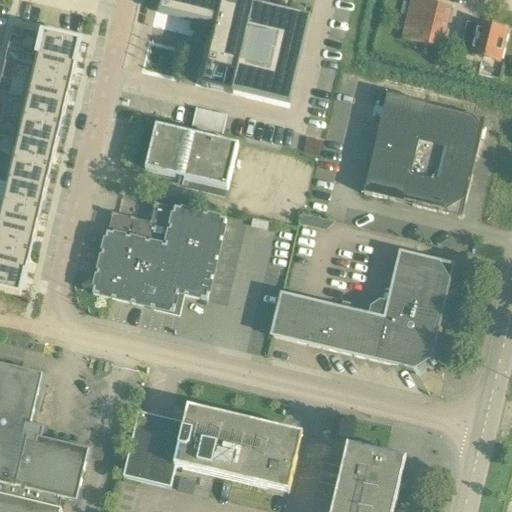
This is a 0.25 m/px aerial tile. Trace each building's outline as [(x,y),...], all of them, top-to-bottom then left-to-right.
[(209,28),(209,27),(216,28),(210,54),(207,53),(200,84),(202,84),(201,88),(232,96),(233,91),(289,105),(309,18),(254,5),(254,0),(163,0),(160,15),(200,24),(200,25),(200,26),(200,27),(200,28),(201,29),(202,29),(203,30),(205,30),(207,30),(208,29),(208,28),(209,28)] [(451,9),(413,0),(411,0),(402,40),(441,50),(451,9)] [(498,64),(506,33),(503,32),(504,29),(492,26),(492,29),(478,26),(478,28),(467,25),(460,53),(471,56),(471,57),(498,64)] [(13,28),(11,37),(22,39),(24,30),(13,28)] [(37,34),(31,57),(34,57),(34,56),(75,66),(81,44),(44,35),(37,34)] [(29,76),(29,77),(70,87),(75,66),(34,56),(34,57),(29,76)] [(5,62),(3,71),(14,74),(16,65),(5,62)] [(3,71),(1,80),(12,82),(14,74),(3,71)] [(27,76),(22,97),(65,108),(70,87),(29,77),(29,76),(27,76)] [(22,97),(16,120),(23,121),(23,120),(60,129),(65,108),(22,97)] [(387,97),(364,196),(402,206),(405,196),(414,198),(412,208),(462,220),(472,177),(462,175),(467,157),(476,160),(486,120),(435,108),(433,118),(424,116),(426,106),(387,97)] [(191,130),(222,137),(227,118),(196,110),(191,130)] [(19,140),(18,141),(55,150),(60,129),(23,120),(23,121),(19,140)] [(227,193),(238,147),(156,128),(145,173),(227,193)] [(14,139),(9,161),(50,171),(55,150),(18,141),(19,140),(14,139)] [(9,161),(4,183),(8,184),(9,183),(46,192),(50,171),(9,161)] [(8,184),(4,204),(41,213),(46,192),(9,183),(8,184)] [(0,219),(0,225),(36,234),(41,213),(4,204),(0,219)] [(153,225),(112,216),(93,297),(174,316),(175,310),(173,310),(176,299),(177,300),(178,297),(207,303),(226,223),(155,206),(152,216),(155,216),(153,225)] [(0,247),(31,255),(36,234),(0,225),(0,247)] [(0,247),(0,270),(26,276),(31,255),(0,247)] [(431,362),(433,355),(453,269),(400,256),(389,306),(380,304),(370,310),(368,319),(282,298),(272,339),(414,373),(416,376),(417,375),(415,373),(430,363),(432,366),(433,365),(431,362)] [(0,293),(20,298),(26,276),(0,270),(0,293)] [(40,379),(0,368),(0,511),(56,511),(55,511),(57,502),(73,506),(86,454),(39,443),(41,433),(27,430),(40,379)] [(185,411),(174,409),(172,419),(183,422),(185,411)] [(303,437),(188,410),(184,426),(138,415),(123,480),(171,491),(176,469),(289,496),(299,452),(303,437)] [(406,461),(347,447),(344,462),(331,511),(394,511),(401,481),(406,461)] [(336,489),(340,470),(323,466),(318,485),(336,489)] [(177,493),(193,497),(196,485),(180,481),(177,493)]
